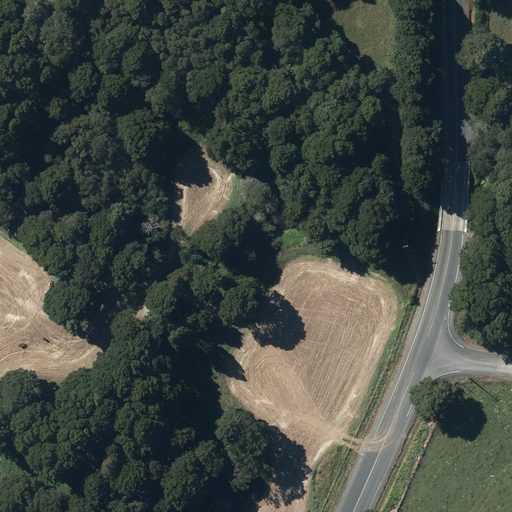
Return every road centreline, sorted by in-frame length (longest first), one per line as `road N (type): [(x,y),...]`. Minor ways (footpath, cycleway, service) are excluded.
road 1 (unclassified): [(422,354),(453,229),(450,0)]
road 2 (unclassified): [(353,511),(422,354)]
